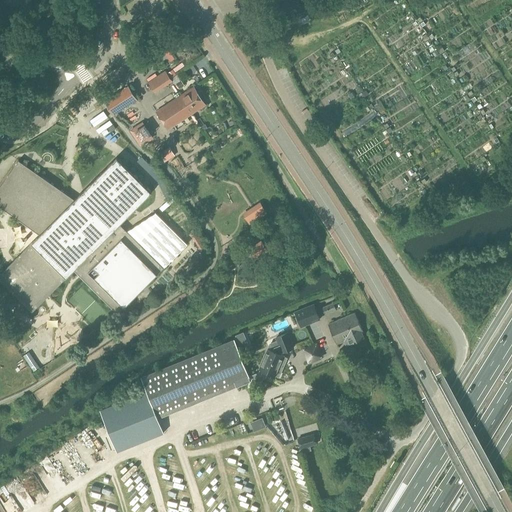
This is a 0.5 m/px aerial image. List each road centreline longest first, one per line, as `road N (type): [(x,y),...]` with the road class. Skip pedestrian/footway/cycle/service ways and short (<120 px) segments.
road 1 (secondary): [(497,511),(345,234),(190,0)]
road 2 (motorway): [(511,297),(380,511)]
road 3 (motorway): [(511,336),(403,511)]
road 4 (motorway): [(433,511),(511,386)]
